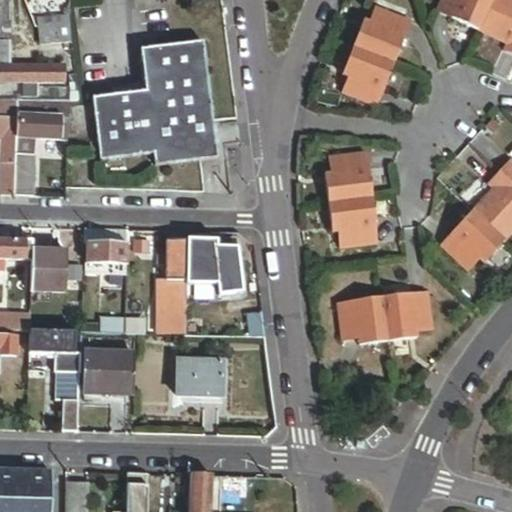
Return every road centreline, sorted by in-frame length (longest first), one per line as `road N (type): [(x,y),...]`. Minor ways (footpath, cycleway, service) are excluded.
road 1 (residential): [(314,462),(0,454)]
road 2 (residential): [(0,208),(281,216)]
road 3 (residential): [(314,462),(281,216)]
road 4 (residential): [(511,327),(417,473)]
road 5 (residential): [(269,129),(324,0)]
road 6 (residential): [(269,129),(250,0)]
